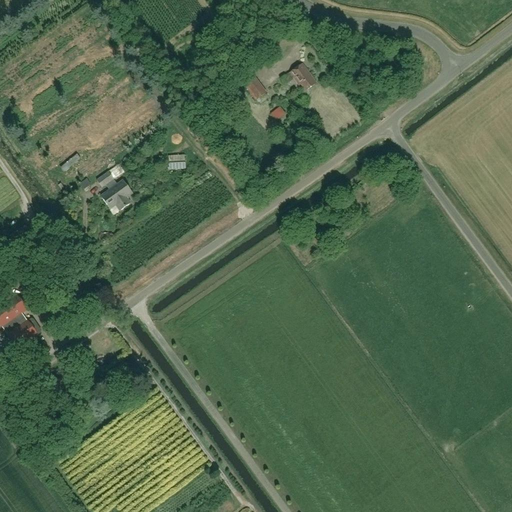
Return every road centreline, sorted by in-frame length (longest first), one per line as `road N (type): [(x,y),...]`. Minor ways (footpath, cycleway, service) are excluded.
road 1 (unclassified): [(0,392),(386,125)]
road 2 (unclassified): [(511,296),(386,125)]
road 3 (unclassified): [(458,70),(411,31),(336,19),(300,0)]
road 4 (track): [(0,162),(70,294)]
